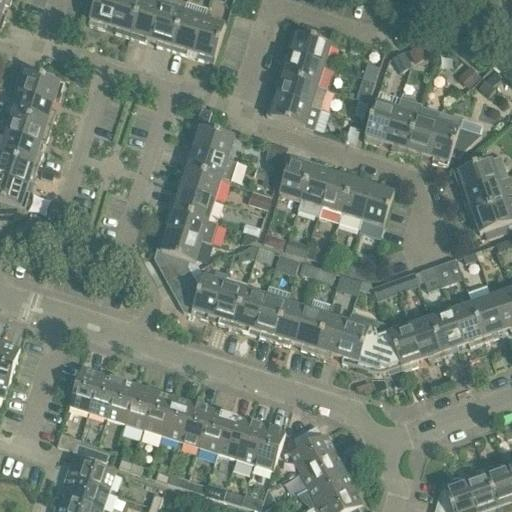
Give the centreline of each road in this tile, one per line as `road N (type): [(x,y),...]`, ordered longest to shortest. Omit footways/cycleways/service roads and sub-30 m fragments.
road 1 (residential): [(137,344),(359,415),(381,449)]
road 2 (residential): [(137,344),(151,303),(122,248),(174,89)]
road 3 (residential): [(436,254),(412,182),(257,131),(246,116)]
road 4 (residential): [(103,67),(58,225),(4,257),(0,269)]
road 5 (residential): [(246,116),(280,12),(358,37)]
road 6 (residential): [(381,449),(511,401)]
road 7 (residential): [(28,450),(67,323)]
